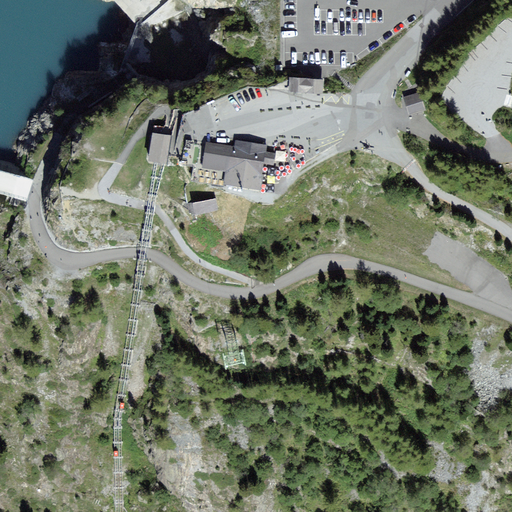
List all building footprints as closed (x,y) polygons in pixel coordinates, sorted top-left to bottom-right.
[(319,77),(288,76),(288,79),(288,90),(319,91),(319,77)] [(418,90),(400,95),(406,117),(424,112),(418,90)] [(153,132),(148,162),(168,166),(173,136),(169,135),(159,133),(153,132)] [(234,145),(206,141),(203,162),(202,166),(226,170),(224,185),(260,191),(265,161),(273,163),(274,154),(265,152),(266,145),(235,140),(234,145)] [(189,202),(192,215),(217,210),(214,198),(189,202)]
